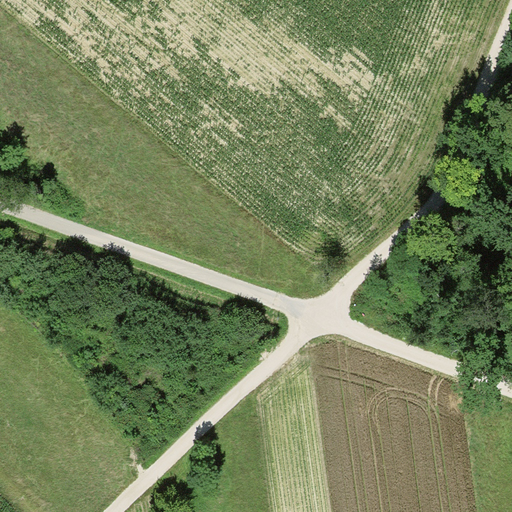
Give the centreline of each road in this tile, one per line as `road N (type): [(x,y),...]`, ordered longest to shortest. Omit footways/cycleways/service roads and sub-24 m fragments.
road 1 (track): [(0,201),(316,321)]
road 2 (track): [(316,321),(114,511)]
road 3 (track): [(316,321),(511,390)]
road 4 (track): [(511,24),(435,202)]
road 5 (track): [(435,202),(316,321)]
